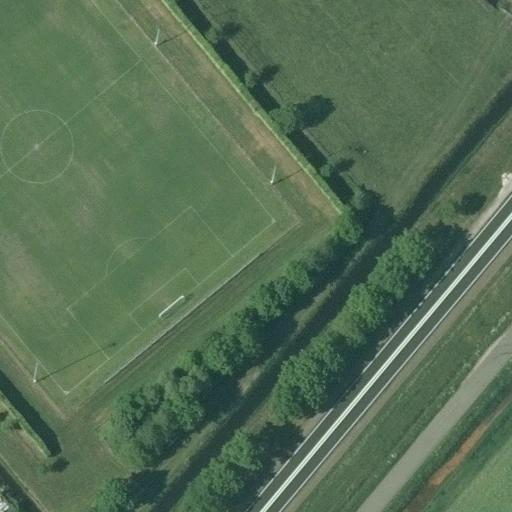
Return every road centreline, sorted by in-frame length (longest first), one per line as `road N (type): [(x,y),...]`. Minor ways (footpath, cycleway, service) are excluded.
road 1 (trunk): [(262,511),(511,214)]
road 2 (unclassified): [(377,511),(511,354)]
